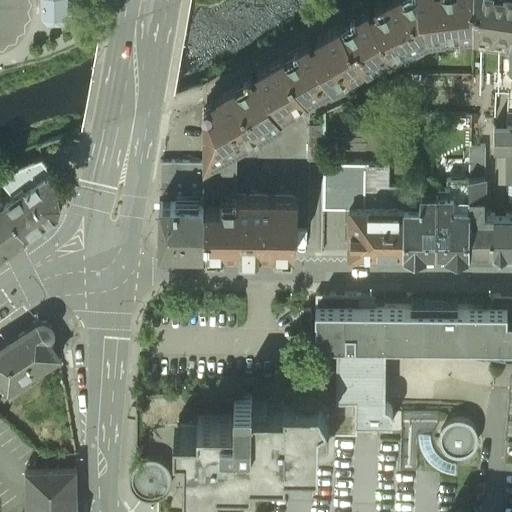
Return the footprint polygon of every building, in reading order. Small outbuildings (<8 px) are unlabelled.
[(42,0),(43,17),(49,22),(54,22),(59,17),(65,17),(64,0),(42,0)] [(380,0),(374,3),(377,9),(370,12),(368,8),(359,14),(358,12),(340,22),(364,62),(365,65),(391,50),(392,52),(424,37),(424,36),(429,33),(442,31),(442,33),(472,30),(472,0),(380,0)] [(511,0),(472,0),(472,30),(510,36),(511,35),(511,0)] [(251,74),(233,85),(234,86),(218,95),(219,97),(213,100),(212,98),(210,100),(216,110),(207,116),(203,109),(202,109),(203,161),(203,162),(234,143),(281,116),(279,111),(307,95),(306,93),(330,80),(331,81),(364,62),(340,22),(315,37),(317,40),(311,43),(309,40),(257,71),(259,74),(253,78),(251,74)] [(510,36),(472,30),(471,116),(494,117),(495,92),(509,92),(508,126),(511,125),(511,76),(509,73),(509,42),(510,36)] [(324,123),(310,123),(309,158),(324,158),(324,123)] [(511,125),(508,126),(495,126),(494,147),(507,147),(506,178),(511,177),(511,213),(494,213),(493,254),(511,253),(511,125)] [(234,143),(203,162),(203,184),(204,185),(204,202),(220,202),(220,194),(233,194),(234,171),(234,143)] [(482,144),(470,144),(470,159),(482,160),(482,144)] [(45,156),(0,174),(0,180),(9,192),(14,193),(16,195),(4,204),(27,234),(57,212),(59,203),(53,168),(45,156)] [(469,172),(468,253),(493,254),(494,213),(485,213),(486,160),(482,160),(470,159),(469,172)] [(203,161),(161,160),(160,245),(204,247),(204,202),(204,185),(203,184),(203,162),(203,161)] [(365,161),(324,161),(323,207),(345,207),(345,199),(364,200),(365,161)] [(469,172),(448,171),(447,183),(437,183),(437,191),(436,253),(468,253),(469,172)] [(422,183),(405,183),(404,207),(404,252),(436,253),(437,191),(422,191),(422,183)] [(233,194),(220,194),(220,202),(204,202),(204,247),(204,249),(295,251),(296,195),(233,194)] [(404,207),(364,206),(364,200),(345,199),(345,207),(345,222),(350,222),(349,252),(404,252),(404,207)] [(27,234),(4,204),(0,206),(0,230),(11,246),(18,241),(27,235),(26,234),(27,234)] [(11,246),(0,230),(0,254),(4,251),(5,251),(11,246)] [(457,299),(411,299),(411,306),(374,306),(374,304),(361,304),(361,294),(316,293),(314,342),(320,342),(320,364),(314,364),(313,395),(317,395),(323,406),(318,409),(318,425),(325,425),(325,432),(356,432),(356,421),(392,421),(392,411),(391,409),(390,407),(388,405),(386,404),(384,404),(385,342),(455,343),(454,353),(505,361),(511,361),(511,295),(493,296),(490,298),(490,307),(457,307),(457,299)] [(310,309),(299,309),(300,330),(310,330),(310,309)] [(39,320),(0,345),(0,376),(7,387),(58,354),(47,338),(50,335),(52,332),(53,328),(52,325),(49,322),(46,320),(43,319),(39,320)] [(0,410),(9,404),(0,391),(0,410)] [(234,416),(198,415),(197,424),(180,424),(180,442),(184,442),(184,478),(218,479),(218,470),(234,471),(251,471),(251,461),(285,463),(285,453),(317,453),(318,425),(318,409),(323,406),(317,395),(313,395),(284,395),(284,401),(252,400),(252,394),(234,394),(234,416)] [(470,425),(464,421),(458,419),(454,420),(451,421),(445,425),(441,431),(440,438),(442,444),(446,450),(452,453),(459,454),(465,453),(471,449),(475,443),(476,437),(474,430),(470,425)] [(432,447),(430,438),(430,420),(393,420),(393,421),(392,421),(356,421),(356,432),(393,432),(416,432),(417,432),(418,433),(420,449),(428,462),(440,472),(455,476),(455,477),(456,477),(457,477),(457,478),(457,493),(455,493),(455,495),(455,499),(456,499),(455,511),(467,511),(468,500),(470,500),(470,495),(470,494),(469,494),(470,465),(455,465),(455,464),(446,461),(438,456),(432,447)] [(171,477),(170,469),(168,465),(165,462),(163,460),(160,458),(156,457),(150,456),(142,457),(136,462),(132,468),(130,476),(132,484),(136,490),(143,495),(150,497),(158,495),(165,491),(169,485),(171,477)] [(76,465),(24,466),(25,482),(25,511),(76,511),(76,482),(76,465)]
